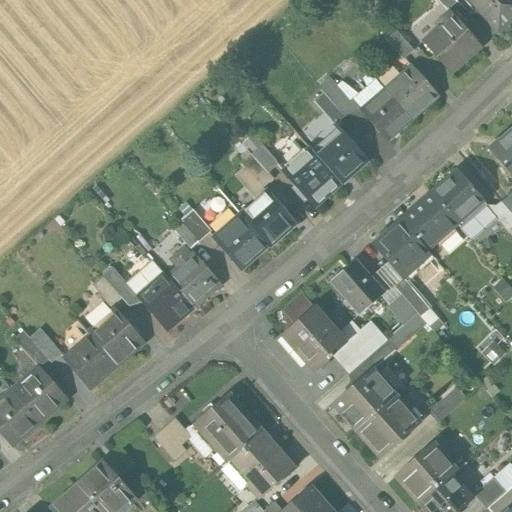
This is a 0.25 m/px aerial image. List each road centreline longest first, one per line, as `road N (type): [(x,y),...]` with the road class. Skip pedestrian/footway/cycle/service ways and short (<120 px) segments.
road 1 (residential): [(511,80),(238,323)]
road 2 (residential): [(238,323),(0,506)]
road 3 (residential): [(238,323),(397,511)]
